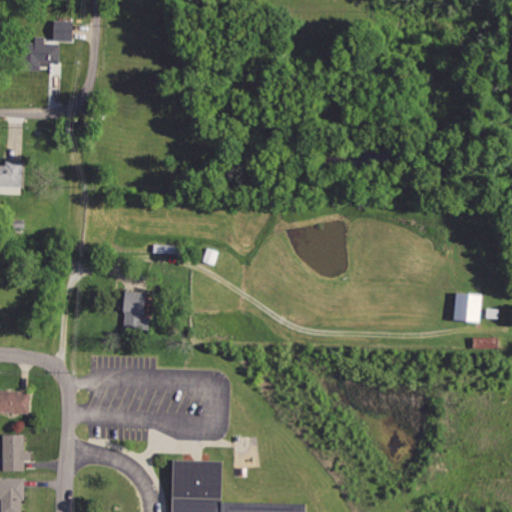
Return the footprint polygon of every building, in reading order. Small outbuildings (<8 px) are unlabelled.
[(53,18),(53,37),(74,37),(74,18),(53,18)] [(23,40),(23,71),(41,71),(41,63),(60,63),(60,41),(23,40)] [(0,161),(0,193),(26,194),(27,162),(0,161)] [(128,288),(125,325),(152,327),(155,290),(128,288)] [(455,289),(452,320),(480,323),(483,292),(455,289)] [(474,347),(499,347),(499,336),(474,337),(474,347)] [(511,511),(511,348),(191,343),(65,341),(62,372),(66,379),(68,388),(69,401),(69,413),(68,447),(68,463),(67,503),(66,511),(511,511)] [(0,387),(0,413),(31,414),(31,388),(0,387)] [(3,433),(5,469),(33,468),(33,452),(28,452),(27,432),(3,433)] [(0,476),(0,496),(5,497),(5,511),(29,511),(29,476),(0,476)]
